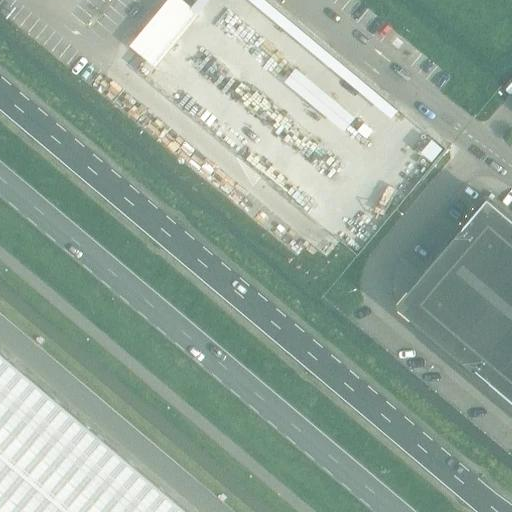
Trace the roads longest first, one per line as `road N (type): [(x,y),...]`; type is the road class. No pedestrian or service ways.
road 1 (primary): [(495,511),(0,95)]
road 2 (primary): [(0,181),(391,511)]
road 3 (unknown): [(252,196),(362,45)]
road 4 (unknown): [(203,139),(317,8)]
road 5 (unknown): [(240,0),(153,97)]
